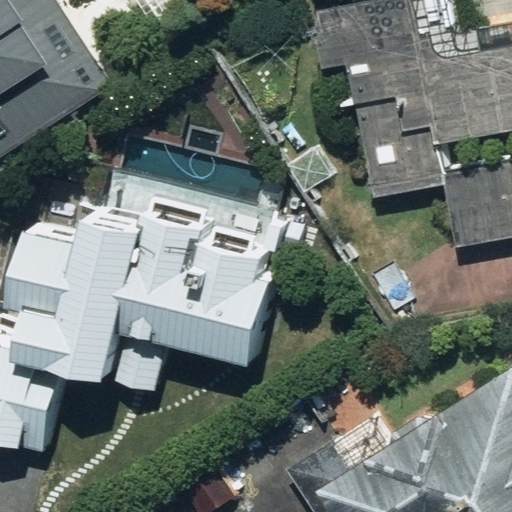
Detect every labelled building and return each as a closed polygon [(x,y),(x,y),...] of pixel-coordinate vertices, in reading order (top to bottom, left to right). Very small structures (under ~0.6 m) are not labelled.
[(0,0),(0,153),(119,75),(68,0),(0,0)] [(511,228),(511,18),(490,24),(483,0),(380,0),(323,15),(337,68),(357,62),(392,193),(447,185),(462,242),(511,228)] [(164,383),(178,338),(265,357),(280,286),(309,293),(325,216),(117,172),(109,206),(94,203),(89,228),(38,217),(20,300),(34,303),(29,328),(0,322),(0,429),(56,442),(73,364),(164,383)] [(342,429),(290,466),(322,511),(511,511),(511,358),(365,462),(342,429)] [(257,437),(185,496),(198,511),(222,511),(280,465),(257,437)] [(158,511),(153,503),(137,511),(158,511)]
